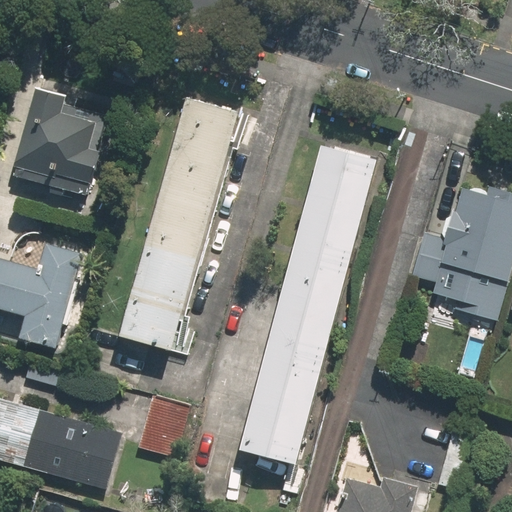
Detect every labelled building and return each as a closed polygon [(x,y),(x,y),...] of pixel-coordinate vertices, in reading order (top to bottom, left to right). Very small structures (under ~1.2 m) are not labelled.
[(120,107),(42,84),(16,172),(93,195),(120,107)] [(255,112),(194,94),(123,332),(184,350),(255,112)] [(398,161),(328,140),(238,442),(307,463),(398,161)] [(452,238),(427,231),(414,273),(439,281),(436,290),(504,311),(511,284),(511,189),(470,177),(452,238)] [(46,266),(0,252),(0,301),(32,311),(25,334),(64,345),(92,250),(54,239),(46,266)] [(205,407),(156,393),(139,450),(188,464),(205,407)] [(128,435),(0,396),(0,454),(113,488),(128,435)] [(413,511),(421,484),(386,475),(384,484),(351,475),(340,511),(413,511)]
